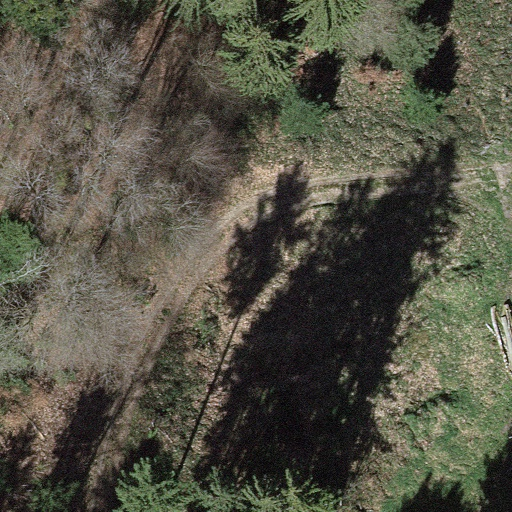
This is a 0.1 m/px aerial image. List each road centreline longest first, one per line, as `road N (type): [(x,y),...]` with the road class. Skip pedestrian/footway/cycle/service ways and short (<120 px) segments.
road 1 (track): [(511,162),(257,189),(218,224),(151,344),(111,476),(109,511)]
road 2 (track): [(511,397),(431,477),(408,511)]
